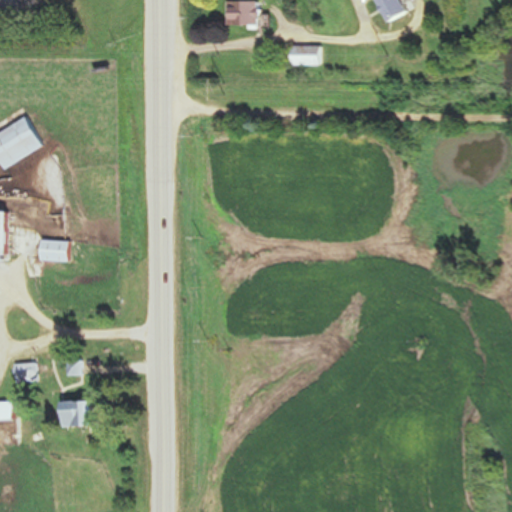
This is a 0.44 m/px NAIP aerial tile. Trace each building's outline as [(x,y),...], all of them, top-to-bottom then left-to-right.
[(267,27),(267,0),(232,0),(232,27),(267,27)] [(380,0),(391,24),(412,15),(405,0),(380,0)] [(298,66),(329,66),(329,46),(298,46),(298,66)] [(52,148),(36,118),(0,137),(0,149),(11,170),(52,148)] [(0,255),(18,256),(18,212),(0,211),(0,255)] [(78,241),(48,241),(48,261),(78,261),(78,241)] [(37,346),(36,324),(13,325),(14,347),(37,346)] [(44,383),(44,364),(20,364),(21,383),(44,383)] [(0,401),(0,420),(23,421),(23,402),(0,401)] [(73,428),(104,428),(104,401),(73,401),(73,428)]
